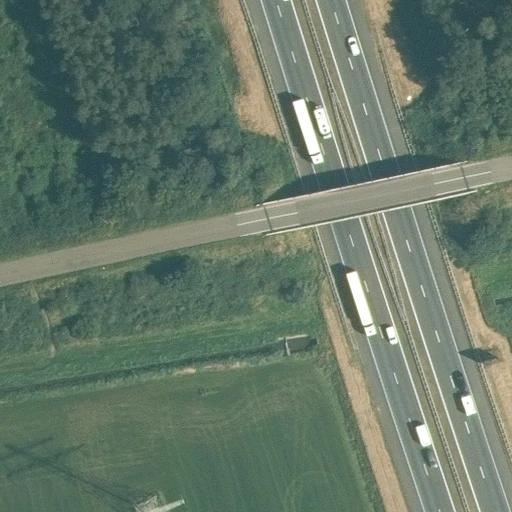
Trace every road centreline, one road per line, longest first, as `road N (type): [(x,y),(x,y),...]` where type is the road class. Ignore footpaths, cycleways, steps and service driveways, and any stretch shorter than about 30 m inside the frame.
road 1 (motorway): [(498,511),(335,0)]
road 2 (motorway): [(278,0),(440,511)]
road 3 (unclassified): [(0,276),(511,166)]
road 4 (track): [(423,0),(447,42),(479,64),(511,55)]
